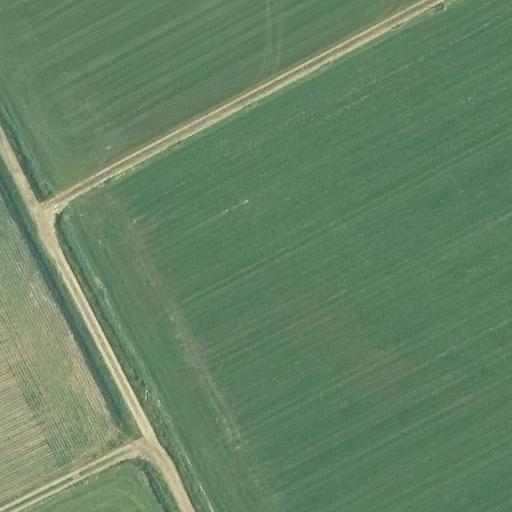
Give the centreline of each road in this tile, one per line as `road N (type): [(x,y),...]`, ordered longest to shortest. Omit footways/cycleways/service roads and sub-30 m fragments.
road 1 (track): [(0,146),(183,511)]
road 2 (track): [(148,443),(8,511)]
